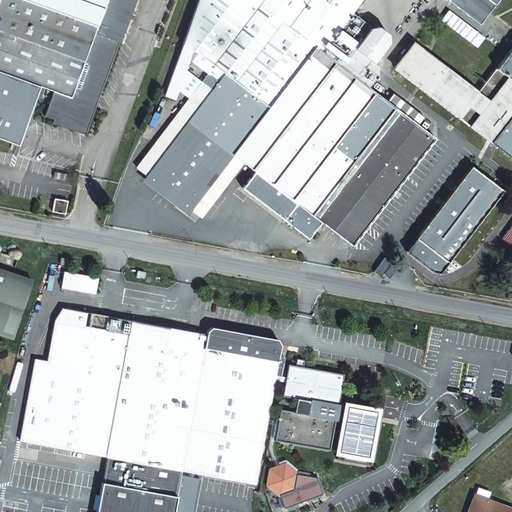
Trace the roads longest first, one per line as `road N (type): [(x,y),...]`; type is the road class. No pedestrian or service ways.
road 1 (tertiary): [(0,221),(511,312)]
road 2 (unclassified): [(415,511),(511,424)]
